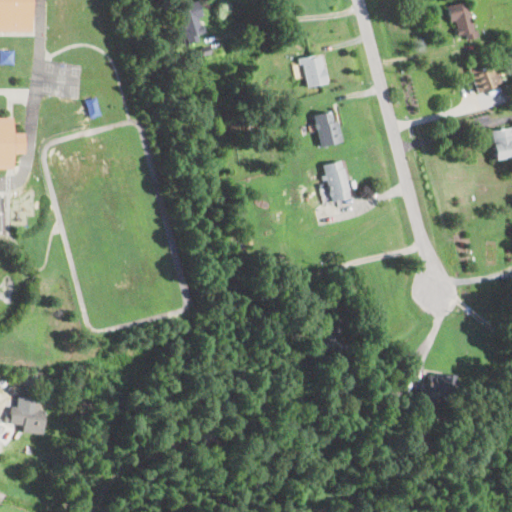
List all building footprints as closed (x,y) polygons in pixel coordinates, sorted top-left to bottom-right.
[(0,31),(32,32),(32,0),(0,0),(0,170),(8,171),(8,155),(20,155),(20,134),(9,134),(9,118),(0,118),(0,31)] [(467,6),(472,30),(476,30),(478,38),(466,40),(464,33),(456,35),(453,21),(449,22),(445,6),(466,1),(467,6)] [(198,24),(198,26),(200,26),(202,33),(195,35),(196,41),(183,45),(181,37),(184,36),(176,7),(196,2),(200,17),(196,18),(198,24)] [(210,52),(197,56),(195,51),(200,50),(199,47),(207,44),(210,52)] [(0,49),(13,49),(13,63),(0,63),(0,49)] [(167,56),(160,57),(159,50),(166,49),(167,56)] [(321,56),(322,63),(327,83),(306,88),(301,64),(298,65),(297,59),(312,56),(312,58),(321,56)] [(482,65),(484,69),(493,66),(500,83),(476,92),(467,69),(481,64),(482,65)] [(100,114),(88,117),(83,99),(95,96),(100,114)] [(331,121),(332,122),(336,121),(341,142),(320,147),(312,116),(329,112),(331,121)] [(511,157),(495,161),(490,131),(511,127),(511,157)] [(339,161),(341,168),(343,168),(348,190),(347,190),(349,199),(331,203),(330,197),(329,197),(328,193),(329,192),(326,180),(321,181),(320,176),(324,175),(321,165),(339,161)] [(329,324),(335,332),(334,333),(339,340),(343,336),(352,349),(335,362),(315,335),(316,334),(314,332),(322,325),(324,328),(329,324)] [(456,376),(456,379),(452,406),(444,405),(445,400),(418,396),(420,387),(426,387),(428,375),(441,376),(441,374),(456,376)] [(80,389),(79,395),(68,393),(69,387),(80,389)] [(40,399),(38,410),(44,411),(41,435),(21,432),(22,426),(4,423),(5,415),(9,415),(10,407),(24,409),(24,406),(25,407),(26,397),(40,399)] [(211,441),(203,444),(201,436),(209,434),(211,441)]
